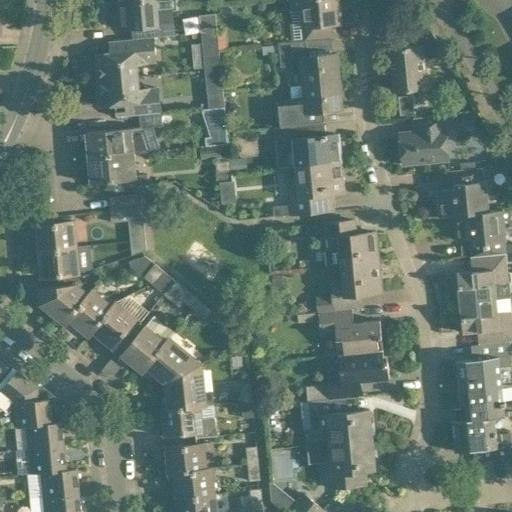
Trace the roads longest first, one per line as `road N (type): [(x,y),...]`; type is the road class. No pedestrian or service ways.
road 1 (residential): [(397,500),(421,353),(421,300),(407,233),(376,162),(365,82),(376,19),(388,0)]
road 2 (residential): [(122,511),(111,429),(85,381),(0,310)]
road 3 (residential): [(511,132),(439,6)]
